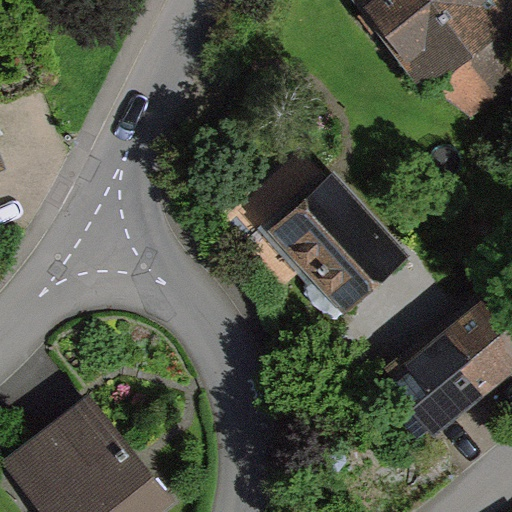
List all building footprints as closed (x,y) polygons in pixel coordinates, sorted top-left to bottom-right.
[(511,90),(511,0),(361,0),(427,91),(444,79),(472,119),(511,90)] [(0,177),(14,172),(0,136),(0,177)] [(329,189),(305,159),(243,209),(298,278),(309,269),(346,315),(412,262),(343,177),(329,189)] [(438,439),(511,381),(511,315),(499,299),(393,382),(438,439)] [(90,393),(6,462),(46,511),(165,511),(179,501),(90,393)]
